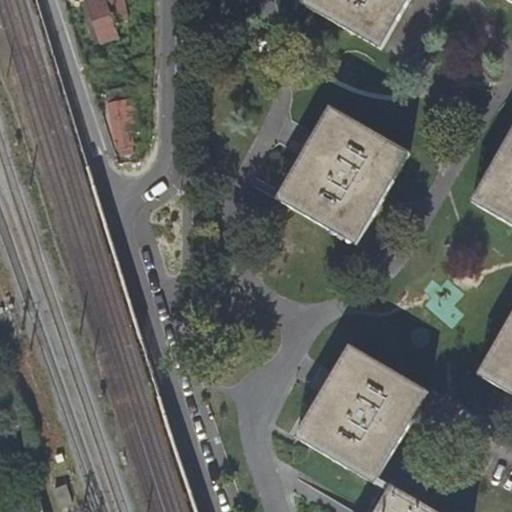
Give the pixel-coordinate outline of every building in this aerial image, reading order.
[(110,25),(128,20),(123,0),(104,0),(102,0),(101,0),(86,0),(100,42),(114,38),(110,25)] [(310,0),(307,7),(354,34),(357,30),(383,45),(410,0),(310,0)] [(381,49),(383,45),(357,30),(354,34),(381,49)] [(132,85),(104,91),(116,154),(121,153),(123,160),(133,158),(131,148),(140,146),(132,85)] [(354,129),(357,124),(330,108),(327,113),(354,129)] [(354,129),(327,113),(293,173),(298,176),(282,202),(329,230),(332,225),(358,240),(392,182),(388,179),(404,151),(357,124),(354,129)] [(511,133),(487,177),(492,180),(477,206),(511,225),(511,133)] [(409,154),(404,151),(388,179),(392,182),(409,154)] [(278,200),(282,202),(298,176),(293,173),(278,200)] [(472,203),(477,206),(492,180),(487,177),(472,203)] [(355,245),(358,240),(332,225),(329,230),(355,245)] [(499,350),(484,377),(511,392),(511,317),(495,348),(499,350)] [(376,368),(378,363),(352,348),(349,353),(376,368)] [(480,374),(484,377),(499,350),(495,348),(480,374)] [(376,368),(349,353),(315,413),(320,416),(305,443),(351,470),(354,465),(381,481),(415,420),(411,418),(426,391),(378,363),(376,368)] [(430,393),(426,391),(411,418),(415,420),(430,393)] [(300,440),(305,443),(320,416),(315,413),(300,440)] [(378,485),(381,481),(354,465),(351,470),(378,485)] [(417,508),(420,504),(394,489),(391,493),(417,508)] [(417,508),(391,493),(379,511),(433,511),(420,504),(417,508)]
